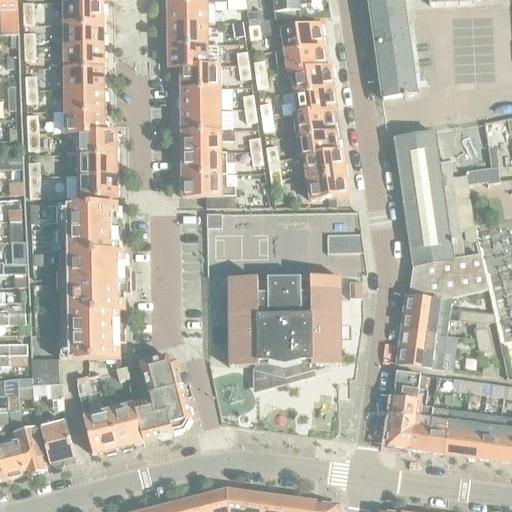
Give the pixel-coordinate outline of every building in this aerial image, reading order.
[(0,0),(0,12),(0,13),(18,12),(17,0),(0,0)] [(191,0),(192,4),(207,4),(207,5),(228,5),(228,11),(242,11),(242,1),(228,1),(227,0),(191,0)] [(299,0),(274,0),(275,13),(300,13),(300,6),(299,0)] [(416,97),(402,0),(368,0),(383,102),(416,97)] [(207,26),(207,5),(207,4),(192,4),(167,4),(167,26),(207,26)] [(64,6),(64,28),(103,27),(103,5),(64,6)] [(34,28),(33,6),(22,6),(23,28),(34,28)] [(247,12),(249,29),(251,29),(259,28),(259,24),(261,24),(261,11),(247,12)] [(1,37),(10,37),(18,37),(19,37),(18,12),(0,13),(1,37)] [(300,13),(275,13),(276,22),(300,21),(300,13)] [(243,25),(232,26),(234,40),(245,38),(243,25)] [(281,31),(284,53),(324,47),(320,25),(281,31)] [(167,26),(168,48),(208,47),(207,26),(167,26)] [(64,28),(64,49),(104,49),(103,27),(64,28)] [(249,29),(251,43),(261,41),(259,28),(251,29),(249,29)] [(35,50),(34,36),(23,37),(24,50),(35,50)] [(168,70),(180,70),(208,69),(208,68),(218,68),(217,48),(208,48),(208,47),(168,48),(168,70)] [(287,75),(291,74),(327,69),(327,68),(324,47),(284,53),(287,75)] [(64,49),(64,71),(104,70),(104,49),(64,49)] [(24,50),(24,63),(35,63),(35,50),(24,50)] [(236,56),(238,69),(249,68),(247,55),(236,56)] [(266,77),(264,64),(254,65),(256,79),(266,77)] [(291,74),(294,95),(334,89),(331,67),(327,68),(327,69),(291,74)] [(180,70),(180,91),(220,90),(220,68),(218,68),(208,68),(208,69),(180,70)] [(251,81),(249,68),(238,69),(240,83),(251,81)] [(104,92),(104,70),(64,71),(64,92),(104,92)] [(266,77),(256,79),(258,92),(268,90),(266,77)] [(25,80),(25,93),(36,93),(36,79),(25,80)] [(294,95),(297,116),(333,112),(337,111),(334,89),(294,95)] [(221,112),(220,90),(180,91),(181,112),(221,112)] [(104,92),(64,92),(65,114),(105,114),(104,92)] [(36,93),(25,93),(26,107),(37,106),(36,93)] [(243,99),(245,113),(255,111),(253,98),(243,99)] [(272,120),(270,107),(260,108),(262,121),(272,120)] [(255,111),(245,113),(246,126),(257,124),(255,111)] [(221,112),(181,112),(181,134),(221,134),(221,112)] [(293,116),(296,138),(336,133),(333,112),(297,116),(293,116)] [(105,114),(65,114),(65,136),(77,136),(77,135),(105,135),(105,134),(105,114)] [(26,119),(27,136),(38,136),(37,118),(26,119)] [(272,120),(262,121),(264,135),(274,133),(272,120)] [(336,133),(296,138),(300,160),(303,160),(303,159),(339,153),(336,133)] [(77,135),(77,136),(77,157),(117,157),(117,134),(105,134),(105,135),(77,135)] [(234,134),(221,134),(181,134),(181,156),(221,155),(221,144),(234,144),(234,134)] [(413,268),(409,299),(440,303),(452,300),(487,293),(480,255),(465,257),(461,234),(465,234),(466,244),(475,243),(466,178),(453,180),(451,162),(438,164),(434,135),(394,141),(413,268)] [(39,153),(38,136),(27,136),(27,154),(39,153)] [(249,142),(251,156),(261,154),(259,141),(249,142)] [(266,151),(268,164),(278,163),(277,149),(266,151)] [(303,159),(303,160),(306,181),(346,175),(343,153),(339,153),(303,159)] [(261,154),(251,156),(253,169),(263,167),(261,154)] [(221,155),(181,156),(181,177),(221,177),(221,165),(234,165),(234,155),(221,155)] [(77,157),(77,179),(117,178),(117,157),(77,157)] [(0,172),(24,172),(24,159),(0,159),(0,172)] [(282,189),(278,163),(268,164),(272,190),(282,189)] [(28,181),(40,180),(39,166),(28,166),(28,181)] [(486,172),(483,172),(473,174),(466,175),(468,185),(487,182),(488,187),(500,185),(500,184),(498,170),(486,172)] [(346,175),(306,181),(310,203),(349,197),(346,175)] [(222,189),(221,177),(181,177),(182,200),(206,199),(206,211),(235,211),(235,189),(222,189)] [(117,178),(77,179),(78,201),(118,200),(117,178)] [(40,180),(28,181),(29,202),(40,201),(40,180)] [(24,184),(15,184),(9,184),(9,198),(24,198),(24,184)] [(8,202),(9,223),(21,222),(20,202),(8,202)] [(118,254),(118,206),(60,207),(62,362),(120,361),(119,314),(125,314),(125,297),(130,297),(131,297),(131,270),(129,270),(125,270),(124,254),(118,254)] [(222,231),(222,216),(206,216),(206,231),(222,231)] [(10,245),(12,245),(22,244),(21,222),(9,223),(10,245)] [(12,266),(16,267),(27,266),(26,244),(22,244),(12,245),(12,266)] [(27,289),(27,277),(12,277),(13,289),(27,289)] [(258,284),(258,280),(228,281),(229,369),(256,369),(256,392),(315,376),(315,368),(341,367),(340,279),(310,279),(310,283),(301,283),(301,280),(267,280),(267,284),(258,284)] [(361,301),(361,285),(348,285),(349,301),(361,301)] [(407,298),(404,315),(449,321),(452,300),(440,303),(409,299),(407,298)] [(0,317),(25,317),(25,306),(0,306),(0,317)] [(486,325),(493,323),(492,315),(460,310),(458,321),(486,325)] [(404,315),(402,332),(447,338),(449,321),(404,315)] [(25,317),(0,317),(0,326),(25,326),(25,317)] [(473,329),(476,342),(489,343),(487,330),(473,329)] [(402,332),(400,348),(444,354),(447,338),(402,332)] [(489,343),(476,342),(479,352),(491,353),(489,343)] [(0,359),(26,360),(26,348),(0,348),(0,359)] [(442,373),(444,354),(400,348),(397,367),(442,373)] [(26,360),(0,359),(0,369),(26,369),(26,360)] [(142,405),(133,407),(143,444),(156,440),(161,443),(169,441),(172,436),(173,436),(173,435),(183,432),(190,421),(191,421),(186,401),(188,401),(182,376),(179,376),(176,365),(166,359),(141,366),(144,378),(135,381),(142,405)] [(466,366),(465,373),(482,375),(497,378),(495,366),(493,362),(483,360),(482,368),(466,366)] [(31,362),(32,375),(59,375),(58,362),(31,362)] [(128,369),(116,372),(119,382),(129,380),(128,369)] [(420,377),(397,374),(389,432),(391,432),(388,447),(410,450),(410,452),(420,377)] [(32,375),(32,382),(32,388),(50,387),(59,387),(59,375),(32,375)] [(420,377),(410,452),(427,454),(432,418),(424,417),(429,379),(420,377)] [(448,381),(437,380),(435,391),(446,393),(448,381)] [(32,382),(17,383),(17,397),(33,397),(32,388),(32,382)] [(91,395),(88,382),(76,384),(78,398),(91,395)] [(457,394),(469,396),(470,385),(459,383),(457,394)] [(470,385),(469,396),(480,397),(482,386),(470,385)] [(59,387),(50,387),(51,402),(64,402),(63,387),(59,387)] [(491,399),(503,400),(504,389),(493,387),(491,399)] [(511,390),(504,389),(503,400),(511,401),(511,390)] [(0,415),(9,414),(19,414),(18,397),(0,398),(0,415)] [(132,403),(107,410),(118,450),(143,444),(133,407),(132,403)] [(444,457),(450,410),(433,408),(432,418),(427,454),(444,457)] [(107,410),(82,416),(93,457),(118,450),(107,410)] [(450,410),(444,457),(461,459),(467,413),(450,410)] [(477,461),(484,415),(467,413),(461,459),(477,461)] [(0,424),(11,423),(9,414),(0,415),(0,424)] [(19,414),(9,414),(11,423),(12,427),(22,423),(19,414)] [(500,417),(484,415),(477,461),(494,463),(500,417)] [(511,465),(511,459),(511,418),(500,417),(494,463),(511,465)] [(75,461),(65,421),(39,427),(50,468),(75,461)] [(14,433),(15,441),(25,478),(47,473),(35,428),(14,433)] [(0,434),(0,462),(6,483),(25,478),(15,441),(8,442),(5,433),(0,434)] [(244,511),(247,495),(226,492),(210,496),(214,511),(244,511)] [(264,511),(266,497),(247,495),(244,511),(264,511)] [(195,511),(214,511),(210,496),(192,501),(195,511)] [(264,511),(280,511),(282,500),(266,497),(264,511)] [(296,511),(298,502),(282,500),(280,511),(296,511)] [(177,511),(195,511),(192,501),(176,505),(177,511)] [(314,511),(315,506),(315,504),(298,502),(296,511),(314,511)]
